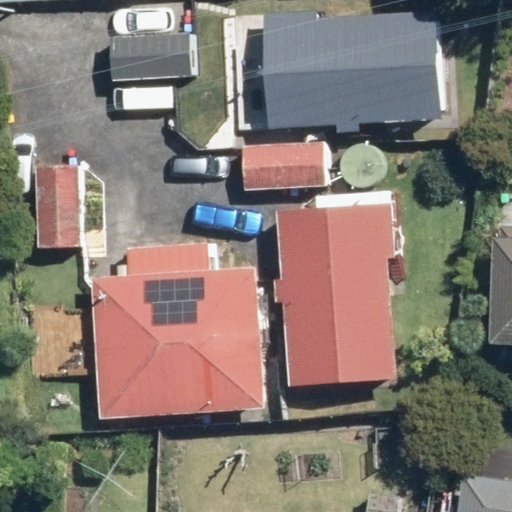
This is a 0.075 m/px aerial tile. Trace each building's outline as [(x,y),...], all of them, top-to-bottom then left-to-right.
[(273,21),(276,133),(447,130),(445,17),(273,21)] [(117,40),(117,87),(199,88),(199,41),(117,40)] [(333,144),(242,146),(243,197),(334,196),(333,144)] [(389,151),(345,149),(343,194),(387,195),(389,151)] [(88,170),(44,169),(42,257),(87,258),(88,170)] [(309,203),(309,215),(283,216),(290,390),(403,385),(398,263),(406,263),(404,211),(384,212),(384,200),(309,203)] [(511,227),(507,227),(497,350),(511,351),(511,227)] [(260,275),(216,277),(216,259),(143,262),(143,279),(97,281),(102,422),(265,416),(260,275)] [(463,511),(511,511),(511,488),(467,483),(463,511)]
